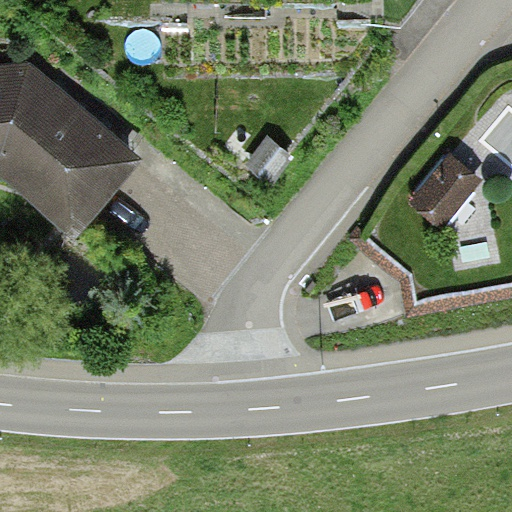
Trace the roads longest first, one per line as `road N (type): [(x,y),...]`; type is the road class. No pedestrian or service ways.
road 1 (residential): [(239,411),(246,326),(274,266),(500,0)]
road 2 (tertiary): [(511,375),(239,411)]
road 3 (tertiary): [(239,411),(0,405)]
